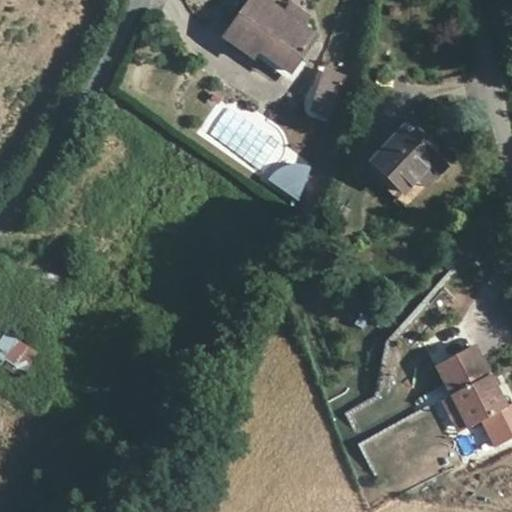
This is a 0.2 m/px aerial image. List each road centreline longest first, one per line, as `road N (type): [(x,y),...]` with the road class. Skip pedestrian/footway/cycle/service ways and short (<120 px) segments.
road 1 (unclassified): [(141,0),(132,27),(0,223)]
road 2 (residential): [(476,0),(511,158)]
